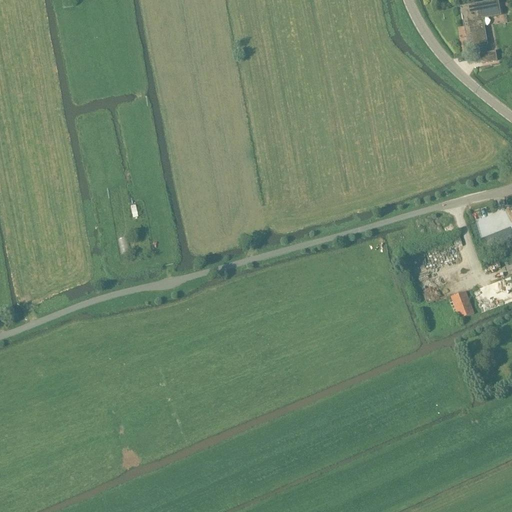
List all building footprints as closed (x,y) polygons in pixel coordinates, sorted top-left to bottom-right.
[(469,48),(486,45),(481,19),(499,16),(497,3),(462,9),(469,48)] [(495,52),(479,55),(481,65),(497,62),(495,52)] [(511,247),(511,234),(511,232),(482,243),(487,255),(502,249),(503,251),(511,247)] [(478,295),(484,311),(503,305),(497,288),(478,295)] [(451,298),(459,321),(475,315),(466,292),(451,298)]
